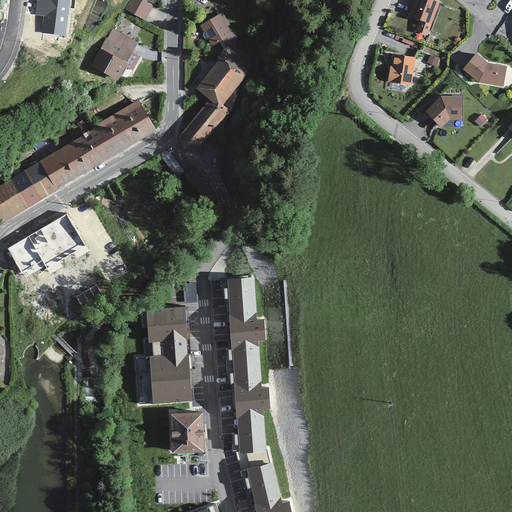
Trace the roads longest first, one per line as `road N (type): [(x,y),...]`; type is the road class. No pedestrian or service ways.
road 1 (residential): [(165,135),(219,185),(231,225),(205,283),(211,472),(223,511)]
road 2 (residential): [(380,0),(354,60),(356,96),(511,220)]
road 3 (residential): [(165,135),(0,241)]
road 4 (residential): [(174,0),(174,104),(165,135)]
